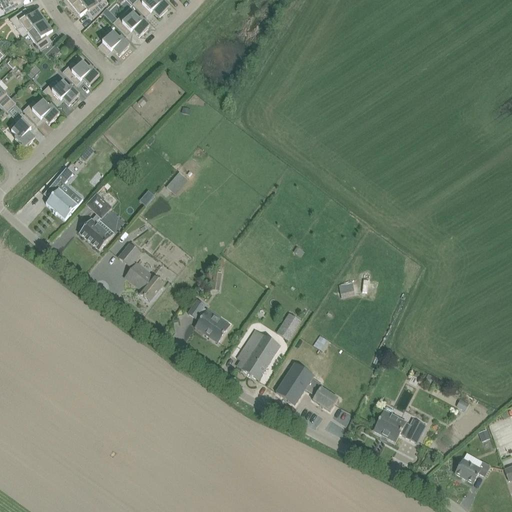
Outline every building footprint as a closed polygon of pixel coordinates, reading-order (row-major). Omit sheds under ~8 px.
[(20,0),(5,0),(7,1),(2,7),(6,15),(23,6),(20,0)] [(66,0),(73,8),(82,0),(66,0)] [(93,0),(82,0),(73,8),(81,18),(87,13),(93,20),(107,6),(101,0),(96,0),(94,1),(93,0)] [(127,0),(133,6),(146,20),(153,13),(159,19),(170,9),(161,0),(160,2),(157,0),(148,0),(147,0),(138,0),(137,1),(136,0),(127,0)] [(38,13),(33,17),(31,18),(26,10),(10,22),(17,31),(24,29),(28,35),(45,23),(38,13)] [(124,15),(113,25),(127,39),(133,33),(139,39),(150,28),(141,20),(140,21),(133,15),(128,20),(124,15)] [(45,23),(28,35),(41,53),(51,46),(46,38),(53,33),(45,23)] [(120,40),(114,34),(98,49),(107,58),(114,52),(119,58),(130,48),(122,39),(120,40)] [(11,61),(8,65),(13,70),(17,67),(11,61)] [(63,74),(76,88),(83,82),(89,88),(99,77),(91,69),(89,70),(83,64),(78,69),(73,64),(63,74)] [(36,66),(26,76),(31,82),(41,72),(36,66)] [(43,93),(57,107),(63,101),(69,107),(80,97),(71,88),(70,90),(63,83),(58,88),(54,83),(43,93)] [(16,106),(15,105),(11,100),(0,88),(0,106),(7,114),(8,114),(15,106),(16,106)] [(146,104),(142,99),(138,104),(142,108),(146,104)] [(23,113),(37,127),(43,120),(49,126),(60,116),(51,107),(50,109),(44,102),(39,107),(34,102),(23,113)] [(30,133),(34,129),(35,128),(22,115),(21,112),(15,106),(8,114),(15,121),(15,122),(19,126),(12,133),(17,138),(15,140),(25,150),(35,140),(36,140),(31,135),(30,133)] [(90,149),(82,158),(85,161),(93,152),(90,149)] [(65,222),(78,207),(60,191),(73,176),(67,170),(44,196),(50,201),(46,206),(54,213),(53,214),(56,216),(57,215),(65,222)] [(178,186),(184,178),(179,174),(166,189),(171,193),(175,189),(178,193),(181,189),(178,186)] [(139,201),(145,207),(154,197),(148,192),(139,201)] [(100,252),(115,235),(99,221),(101,219),(101,220),(111,209),(97,195),(87,206),(97,216),(92,222),(91,221),(80,235),(100,252)] [(130,267),(133,269),(136,265),(134,263),(140,254),(129,245),(118,259),(130,268),(130,267)] [(300,258),(304,253),(299,250),(295,255),(300,258)] [(137,264),(136,265),(133,269),(131,271),(125,279),(142,292),(153,277),(137,264)] [(214,273),(213,279),(212,291),(219,292),(221,280),(222,274),(214,273)] [(142,292),(139,295),(150,303),(156,295),(164,285),(153,277),(142,292)] [(353,284),(339,287),(342,300),(355,297),(353,284)] [(198,302),(189,315),(196,320),(197,319),(200,321),(195,329),(218,344),(230,327),(207,311),(206,312),(203,310),(205,307),(198,302)] [(295,330),(293,329),(287,325),(284,323),(277,334),(285,339),(289,342),(289,341),(295,331),(295,330)] [(281,348),(280,347),(270,341),(256,332),(243,352),(238,360),(245,365),(241,371),(258,382),(264,374),(281,348)] [(320,336),(314,346),(323,352),(329,342),(320,336)] [(295,365),(276,394),(295,406),(305,391),(315,398),(313,401),(330,413),(338,400),(321,389),(323,387),(313,380),(315,377),(295,365)] [(464,403),(460,410),(466,413),(469,405),(464,403)] [(348,427),(354,416),(341,409),(335,420),(348,427)] [(384,412),(374,432),(383,437),(387,440),(387,439),(396,444),(400,436),(405,438),(405,439),(417,445),(426,427),(414,421),(411,426),(392,416),(394,412),(387,409),(385,413),(384,412)] [(479,434),(481,442),(489,439),(486,431),(479,434)] [(474,485),(479,475),(485,478),(491,468),(483,464),(480,470),(463,461),(455,475),(462,479),(463,479),(466,481),(474,485)]
